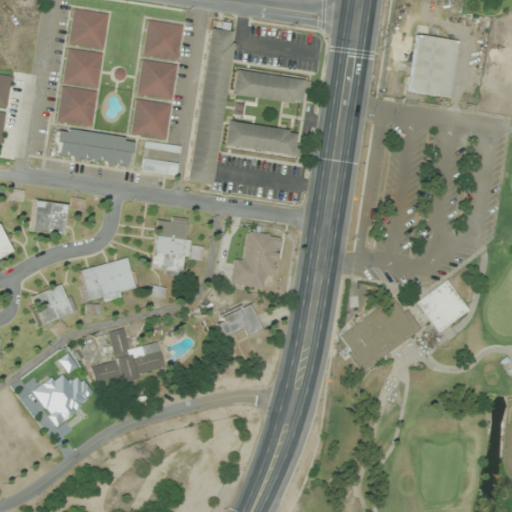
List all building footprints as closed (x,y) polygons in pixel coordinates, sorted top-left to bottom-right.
[(66,45),(102,50),(107,14),(71,9),(66,45)] [(140,56),(176,61),(181,25),(145,20),(140,56)] [(187,182),(211,185),(230,32),(205,29),(187,182)] [(446,99),(454,41),(412,35),(404,92),(446,99)] [(100,53),(64,48),(55,122),(90,127),(100,53)] [(134,95),(169,101),(175,65),(139,59),(134,95)] [(230,95),(298,104),(299,93),(305,94),(307,80),(233,70),(230,95)] [(164,139),(169,104),(133,100),(128,135),(164,139)] [(225,122),(221,146),(291,155),(294,131),(225,122)] [(127,167),(131,138),(55,128),(51,156),(127,167)] [(140,172),(174,176),(176,163),(141,159),(140,172)] [(21,190),(8,190),(7,201),(20,201),(21,190)] [(60,235),(64,204),(31,201),(28,232),(60,235)] [(154,220),(149,268),(181,272),(187,219),(167,217),(167,222),(154,220)] [(227,285),(259,289),(261,277),(272,278),(278,236),(245,231),(241,262),(230,260),(227,285)] [(0,255),(9,251),(0,232),(0,255)] [(75,270),(82,303),(118,295),(117,291),(132,288),(125,258),(75,270)] [(413,301),(434,333),(466,312),(445,281),(413,301)] [(73,312),(62,283),(26,296),(37,325),(73,312)] [(161,298),(163,287),(146,285),(145,296),(161,298)] [(334,336),(358,371),(416,333),(393,297),(334,336)] [(243,328),(246,334),(258,329),(248,304),(212,319),(220,338),(243,328)] [(106,332),(112,362),(88,367),(92,386),(161,371),(155,343),(126,349),(122,328),(106,332)]
